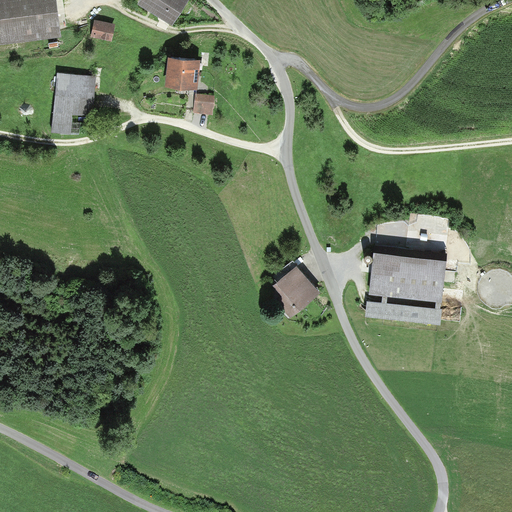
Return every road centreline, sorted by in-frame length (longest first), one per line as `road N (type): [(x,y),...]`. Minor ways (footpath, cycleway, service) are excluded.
road 1 (unclassified): [(436,511),(440,467),(353,341),(305,222),(289,105),(271,60),(213,0)]
road 2 (track): [(290,150),(164,119),(71,142),(0,131)]
road 3 (track): [(511,1),(478,14),(399,95),(380,103),(361,107),(332,96),(293,60),(271,60)]
road 4 (track): [(511,142),(370,148),(341,123),(332,96)]
road 5 (unclassified): [(0,427),(158,511)]
road 6 (track): [(137,120),(130,101),(144,91),(191,88),(186,126)]
